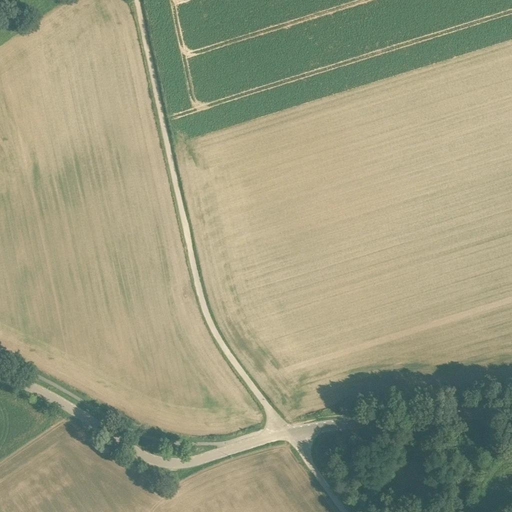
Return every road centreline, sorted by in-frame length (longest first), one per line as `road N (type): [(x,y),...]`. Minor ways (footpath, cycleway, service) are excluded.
road 1 (unclassified): [(285,433),(207,321),(135,0)]
road 2 (unclassified): [(285,433),(189,464),(168,463),(0,375)]
road 3 (unclassified): [(285,433),(511,410)]
